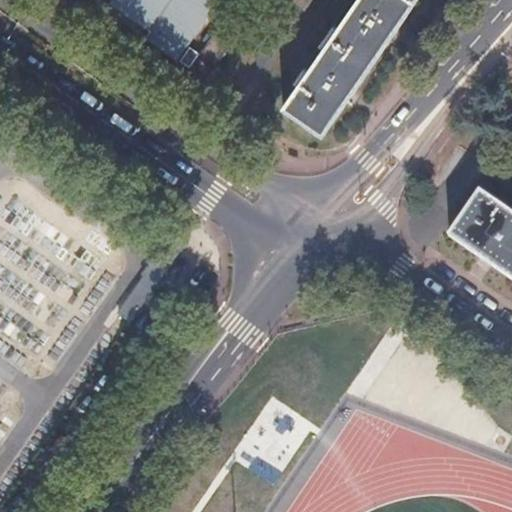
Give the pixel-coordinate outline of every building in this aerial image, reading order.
[(112,0),(96,22),(182,82),(237,0),(112,0)] [(359,0),(286,110),(323,136),(361,81),(399,26),(416,0),(359,0)] [(511,214),(481,194),(451,238),(505,275),(511,279),(511,214)] [(383,381),(366,408),(389,422),(406,395),(383,381)] [(251,511),(226,494),(214,511),(212,511),(251,511)]
